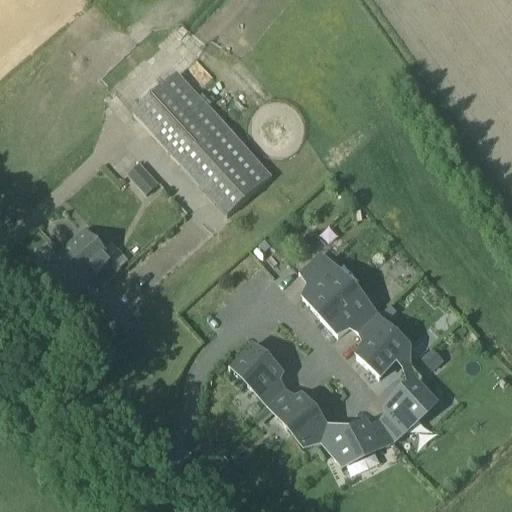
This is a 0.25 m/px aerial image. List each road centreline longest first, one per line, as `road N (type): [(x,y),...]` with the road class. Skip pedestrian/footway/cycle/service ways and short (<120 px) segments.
road 1 (unclassified): [(154,511),(0,341)]
road 2 (unknown): [(0,245),(50,198),(65,194),(124,258)]
